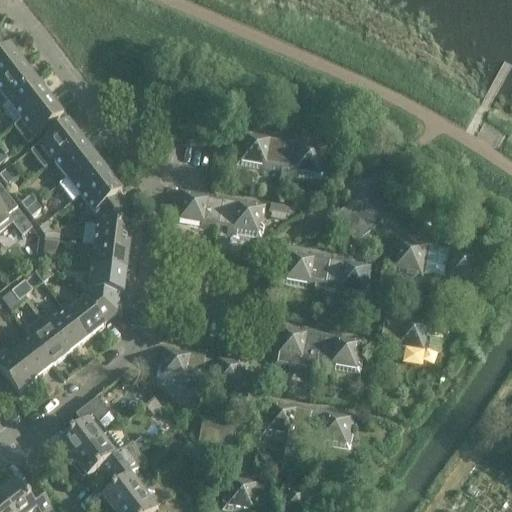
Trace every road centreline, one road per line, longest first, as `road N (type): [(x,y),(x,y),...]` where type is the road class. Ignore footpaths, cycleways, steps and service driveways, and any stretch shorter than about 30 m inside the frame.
road 1 (residential): [(229,282),(363,184),(390,222),(370,336)]
road 2 (residential): [(145,166),(15,4),(0,3)]
road 3 (residential): [(239,474),(260,356),(229,282)]
road 4 (residential): [(139,352),(157,199),(145,166)]
road 5 (residential): [(20,443),(139,352)]
